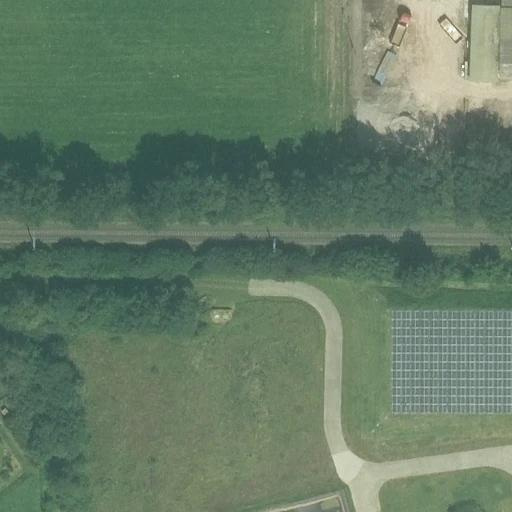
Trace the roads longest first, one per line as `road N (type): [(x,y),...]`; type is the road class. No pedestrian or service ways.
road 1 (track): [(0,280),(250,288)]
road 2 (unknown): [(511,96),(442,87),(420,61),(406,0)]
